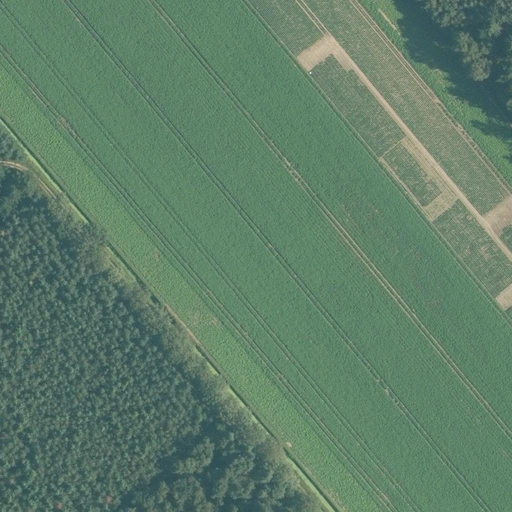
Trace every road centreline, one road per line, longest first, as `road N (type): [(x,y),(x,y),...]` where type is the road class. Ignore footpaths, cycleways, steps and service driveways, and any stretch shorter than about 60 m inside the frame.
road 1 (track): [(310,511),(25,176)]
road 2 (track): [(404,0),(511,132)]
